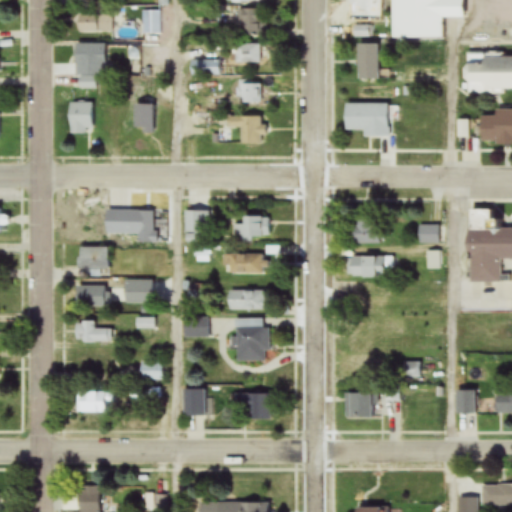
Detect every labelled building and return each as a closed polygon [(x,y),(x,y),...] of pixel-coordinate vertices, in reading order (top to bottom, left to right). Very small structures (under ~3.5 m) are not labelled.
[(390,0),(391,39),(447,39),(446,0),(390,0)] [(143,35),(161,35),(161,9),(143,9),(143,35)] [(264,35),(264,9),(225,10),(226,36),(264,35)] [(111,13),(77,13),(77,34),(111,34),(111,13)] [(106,43),(74,43),(74,66),(106,66),(106,43)] [(357,80),(378,80),(378,45),(357,45),(357,80)] [(139,67),(139,46),(120,46),(120,67),(139,67)] [(260,65),(260,46),(233,46),(233,65),(260,65)] [(511,93),(511,57),(501,58),(501,54),(465,54),(465,95),(511,93)] [(78,88),(95,88),(95,78),(78,78),(78,88)] [(260,106),(260,80),(237,80),(237,106),(260,106)] [(134,129),(153,129),(153,97),(134,97),(134,129)] [(68,136),(91,136),(92,104),(69,103),(68,136)] [(363,138),(388,138),(388,105),(344,105),(344,133),(363,133),(363,138)] [(511,111),(479,112),(479,145),(511,145),(511,111)] [(240,145),(264,145),(264,118),(228,118),(228,128),(240,128),(240,145)] [(511,261),(511,230),(493,231),(493,211),(468,212),(468,284),(500,283),(499,262),(511,261)] [(194,244),(210,244),(210,212),(194,212),(194,244)] [(97,241),(97,216),(75,216),(75,241),(97,241)] [(268,239),(268,218),(239,218),(239,239),(268,239)] [(153,246),(153,219),(134,219),(134,246),(153,246)] [(347,220),(347,246),(380,246),(380,220),(347,220)] [(419,245),(438,245),(438,227),(419,227),(419,245)] [(76,271),(108,271),(108,248),(76,248),(76,271)] [(224,256),(224,275),(265,275),(265,256),(224,256)] [(347,279),(386,279),(386,258),(347,258),(347,279)] [(353,286),(353,316),(379,316),(379,301),(374,301),(374,286),(353,286)] [(109,308),(109,287),(75,287),(75,308),(109,308)] [(265,312),(265,291),(227,291),(227,312),(265,312)] [(183,318),(183,338),(209,339),(210,319),(183,318)] [(136,330),(155,330),(155,319),(136,319),(136,330)] [(268,328),(263,328),(262,319),(235,320),(236,363),(268,362),(268,328)] [(109,345),(109,329),(95,329),(95,322),(76,322),(76,345),(109,345)] [(375,347),(375,330),(348,330),(348,347),(375,347)] [(108,355),(78,355),(78,375),(108,375),(108,355)] [(348,375),(376,375),(376,366),(372,366),(372,358),(348,358),(348,375)] [(161,382),(161,363),(140,363),(140,382),(161,382)] [(402,378),(419,378),(419,364),(402,364),(402,378)] [(147,389),(146,400),(159,402),(160,391),(147,389)] [(182,417),(205,417),(205,390),(182,390),(182,417)] [(475,416),(474,392),(455,392),(456,416),(475,416)] [(511,392),(495,393),(495,415),(511,414),(511,392)] [(111,393),(78,393),(78,414),(111,414),(111,393)] [(345,419),(375,419),(375,394),(345,394),(345,419)] [(270,418),(270,395),(234,395),(234,418),(270,418)] [(511,508),(511,485),(484,486),(484,508),(511,508)] [(78,487),(78,511),(98,511),(99,487),(78,487)] [(144,511),(167,511),(167,495),(144,495),(144,511)]
